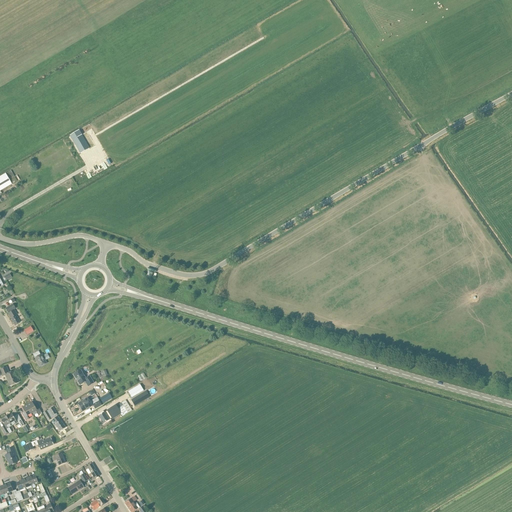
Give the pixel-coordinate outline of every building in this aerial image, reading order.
[(79,129),(69,135),(70,135),(80,153),(86,150),(89,148),(82,135),(79,129)] [(0,191),(12,184),(17,181),(11,170),(6,174),(6,173),(0,176),(0,191)] [(8,313),(16,309),(13,304),(6,308),(8,313)] [(11,319),(15,325),(20,322),(17,317),(16,317),(15,316),(17,315),(15,310),(9,314),(11,319)] [(27,335),(34,331),(31,326),(25,330),(27,335)] [(137,344),(124,351),(129,360),(138,355),(136,351),(139,349),(137,344)] [(35,358),(40,367),(47,363),(43,356),(42,357),(41,355),(39,351),(33,354),(35,358)] [(5,375),(10,386),(18,383),(15,376),(16,376),(14,371),(9,373),(6,367),(0,369),(0,371),(2,376),(5,375)] [(85,382),(88,386),(94,383),(90,376),(86,378),(81,370),(73,374),(80,385),(85,382)] [(137,376),(140,381),(146,378),(143,372),(137,376)] [(146,391),(131,400),(134,406),(150,397),(146,391)] [(88,398),(78,403),(83,411),(92,406),(88,398)] [(99,416),(103,423),(109,420),(108,419),(111,417),(112,419),(121,414),(122,416),(132,411),(126,400),(116,406),(116,405),(107,410),(109,414),(106,415),(104,413),(99,416)] [(37,411),(39,414),(41,412),(37,404),(34,406),(32,402),(27,405),(32,413),(37,411)] [(22,413),(26,421),(29,419),(27,416),(32,413),(27,405),(22,408),(24,411),(22,413)] [(43,413),(48,421),(58,415),(53,407),(49,409),(47,411),(43,413)] [(20,424),(21,427),(24,425),(21,419),(17,422),(12,414),(10,415),(9,415),(6,417),(12,426),(15,424),(16,426),(20,424)] [(55,424),(60,431),(65,428),(57,416),(54,419),(52,420),(53,423),(54,422),(55,424)] [(1,428),(6,435),(12,432),(9,427),(12,426),(6,417),(4,418),(4,419),(1,420),(5,426),(1,428)] [(37,442),(40,450),(53,445),(51,438),(44,441),(43,440),(37,442)] [(8,459),(10,465),(17,462),(14,455),(16,455),(14,448),(7,450),(8,455),(5,456),(7,459),(8,459)] [(57,460),(59,465),(66,463),(62,454),(53,457),(54,461),(57,460)] [(113,461),(110,456),(103,461),(106,465),(113,461)] [(92,464),(88,467),(95,479),(99,476),(92,464)] [(29,478),(32,486),(38,483),(35,475),(29,478)] [(23,480),(26,488),(32,486),(29,478),(23,480)] [(16,483),(19,491),(26,488),(23,480),(16,483)] [(80,480),(68,488),(73,495),(84,487),(80,480)] [(4,486),(8,496),(10,495),(9,492),(13,491),(10,483),(4,486)] [(36,496),(37,499),(47,495),(45,492),(42,486),(39,487),(42,493),(36,496)] [(90,504),(94,510),(101,506),(105,503),(101,497),(90,504)] [(125,503),(131,511),(133,511),(140,507),(137,503),(136,504),(131,498),(125,503)]
